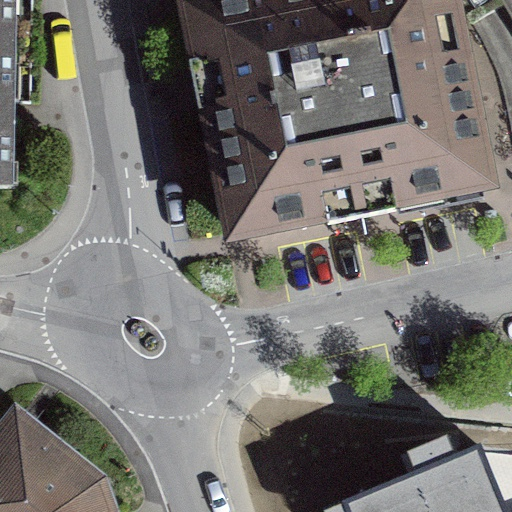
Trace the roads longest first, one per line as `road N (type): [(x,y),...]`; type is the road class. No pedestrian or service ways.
road 1 (residential): [(200,345),(511,277)]
road 2 (residential): [(95,0),(132,276)]
road 3 (residential): [(80,322),(92,354),(114,377),(174,391)]
road 4 (residential): [(174,391),(209,511)]
